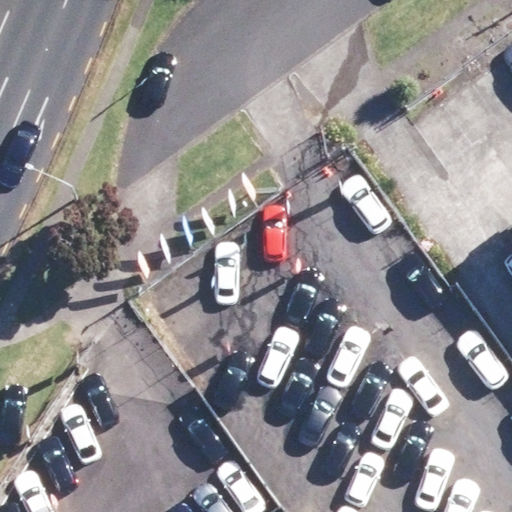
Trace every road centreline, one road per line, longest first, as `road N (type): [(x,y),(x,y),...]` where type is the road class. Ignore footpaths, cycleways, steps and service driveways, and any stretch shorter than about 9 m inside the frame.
road 1 (primary): [(73,0),(0,139)]
road 2 (unclassified): [(293,0),(175,81)]
